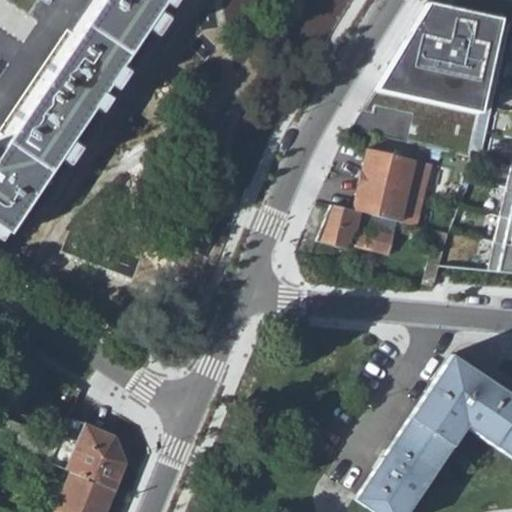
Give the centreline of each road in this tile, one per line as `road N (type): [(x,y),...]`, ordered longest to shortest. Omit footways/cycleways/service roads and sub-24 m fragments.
road 1 (residential): [(243,289),(316,123),(392,0)]
road 2 (residential): [(188,418),(0,300)]
road 3 (residential): [(243,289),(418,316)]
road 4 (residential): [(418,316),(415,352),(344,470)]
road 5 (residential): [(188,418),(243,289)]
